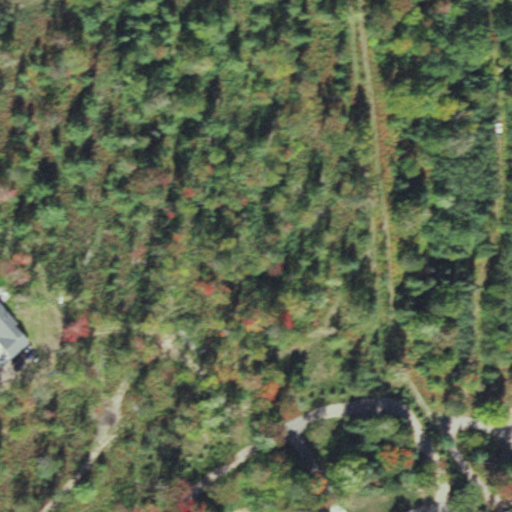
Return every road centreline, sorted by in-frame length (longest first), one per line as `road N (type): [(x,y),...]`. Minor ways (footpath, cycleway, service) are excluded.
road 1 (track): [(362,0),(389,261),(411,375),(451,429)]
road 2 (track): [(174,511),(240,448),(330,403)]
